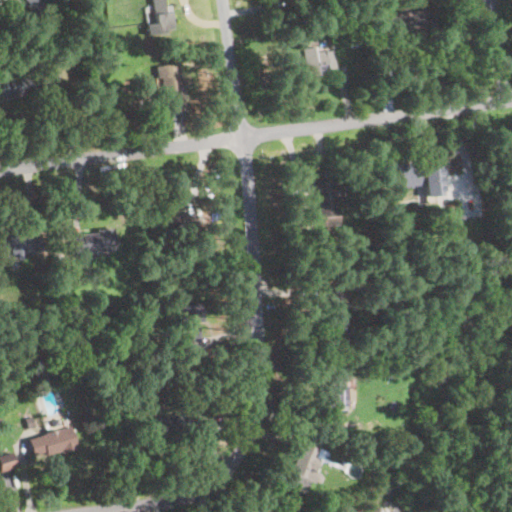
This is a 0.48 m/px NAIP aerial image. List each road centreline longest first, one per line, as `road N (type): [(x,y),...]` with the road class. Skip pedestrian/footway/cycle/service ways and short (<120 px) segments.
road 1 (residential): [(79,511),(199,495),(229,477),(251,450),(264,402),(262,298),(225,0)]
road 2 (residential): [(0,169),(511,99)]
